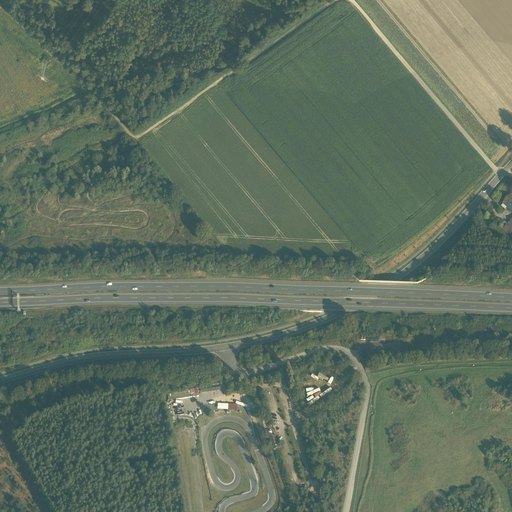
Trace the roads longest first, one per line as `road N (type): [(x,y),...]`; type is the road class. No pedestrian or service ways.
road 1 (tertiary): [(0,381),(91,356),(252,342),(325,317),(400,277),(511,163)]
road 2 (motorway): [(0,303),(228,300),(511,310)]
road 3 (motorway): [(511,298),(0,292)]
road 4 (track): [(0,7),(133,142),(225,76)]
road 5 (track): [(511,176),(492,167),(352,0)]
road 6 (track): [(334,0),(225,76)]
